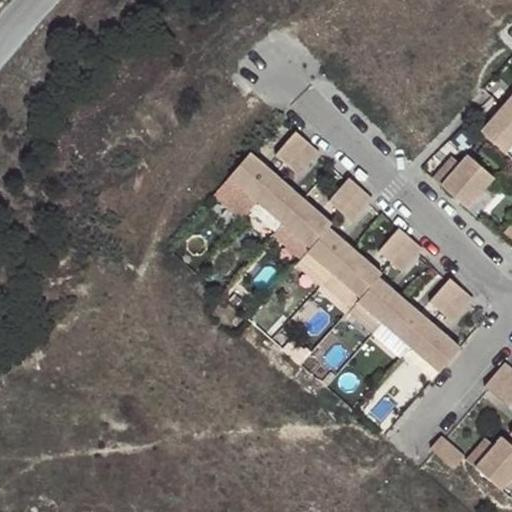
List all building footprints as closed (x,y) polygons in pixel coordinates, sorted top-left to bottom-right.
[(511,97),(481,133),(506,154),(511,146),(511,97)] [(296,132),(275,156),(299,177),(320,152),(296,132)] [(251,153),(229,178),(311,248),(328,228),(332,224),(251,153)] [(460,164),(441,186),(468,209),(494,178),(469,154),(460,164)] [(432,179),(441,186),(460,164),(452,156),(432,179)] [(350,178),(329,202),(352,223),(373,198),(350,178)] [(328,228),(311,248),(308,252),(361,299),(379,278),(382,274),(328,228)] [(400,228),(378,252),(402,272),(423,249),(400,228)] [(379,278),(361,299),(358,302),(440,373),(461,349),(379,278)] [(451,278),(430,303),(453,323),(474,299),(451,278)] [(511,369),(505,363),(484,387),(508,408),(511,403),(511,369)] [(494,445),(474,467),(501,490),(511,478),(511,443),(503,435),(494,445)] [(442,436),(430,449),(455,470),(465,457),(442,436)] [(466,460),(474,467),(494,445),(485,438),(466,460)]
